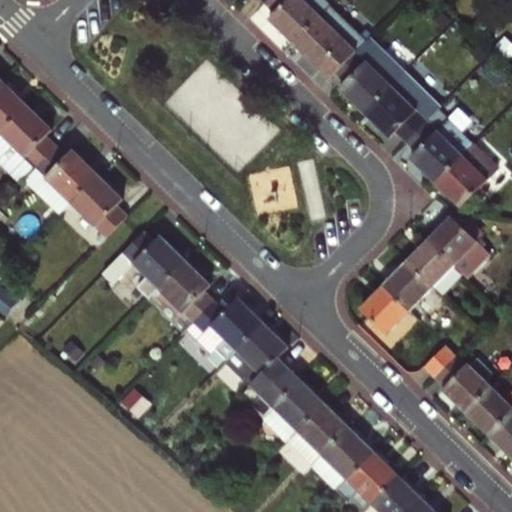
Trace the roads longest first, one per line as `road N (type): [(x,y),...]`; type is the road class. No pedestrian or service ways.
road 1 (residential): [(198,0),(369,167),(380,188),(368,228),(301,305)]
road 2 (residential): [(35,41),(301,305)]
road 3 (residential): [(301,305),(511,509)]
